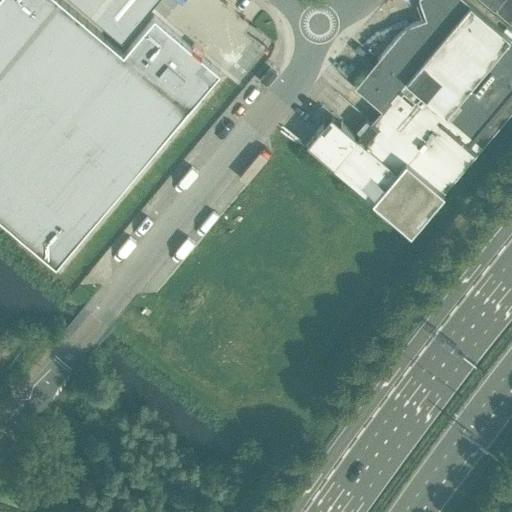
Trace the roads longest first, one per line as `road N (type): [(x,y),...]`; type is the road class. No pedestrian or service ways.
road 1 (unclassified): [(0,431),(302,71),(321,21)]
road 2 (motorway): [(511,222),(292,511)]
road 3 (primary): [(511,259),(319,511)]
road 4 (primary): [(404,511),(511,366)]
